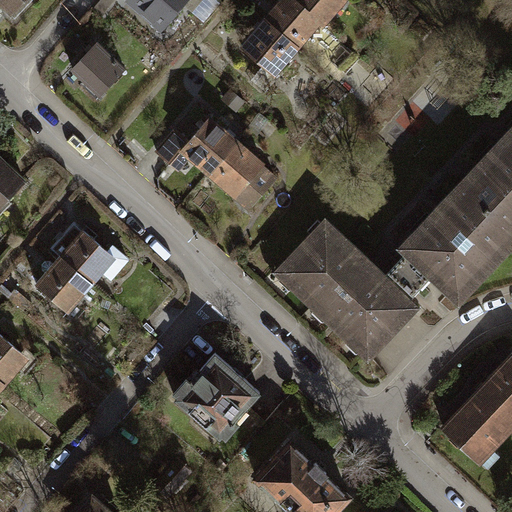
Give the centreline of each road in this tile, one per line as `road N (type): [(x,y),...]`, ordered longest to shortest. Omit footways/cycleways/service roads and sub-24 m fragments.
road 1 (residential): [(215,288),(20,511)]
road 2 (residential): [(2,85),(215,288)]
road 3 (residential): [(215,288),(361,428)]
road 4 (residential): [(361,428),(447,336),(511,307)]
road 5 (residential): [(361,428),(451,511)]
